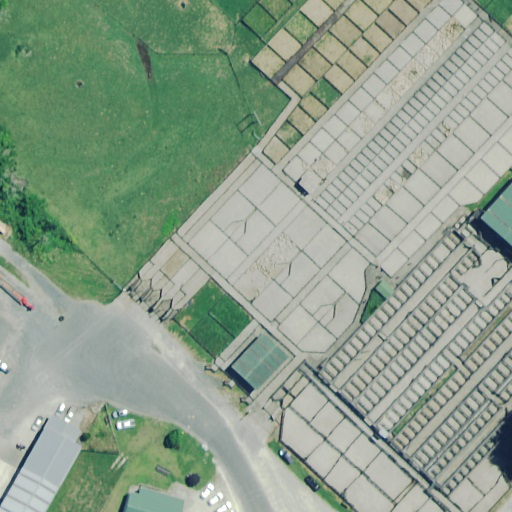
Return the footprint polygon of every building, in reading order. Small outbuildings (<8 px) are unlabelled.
[(302,176),(295,184),(307,195),(314,188),(302,176)] [(511,177),(475,219),(511,251),(511,177)] [(284,358),(259,334),(227,368),(252,391),(284,358)] [(0,485),(0,511),(28,511),(75,431),(42,412),(0,485)] [(170,511),(173,502),(122,489),(115,511),(170,511)]
